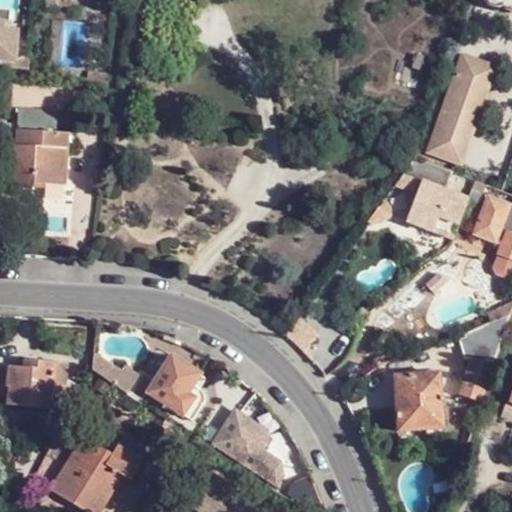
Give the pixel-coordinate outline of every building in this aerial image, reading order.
[(511,0),(481,0),(481,2),(511,12),(511,0)] [(455,162),(488,66),(460,57),(427,152),(455,162)] [(0,80),(2,80),(20,81),(20,65),(6,64),(0,64),(0,80)] [(85,86),(107,87),(109,73),(87,71),(85,86)] [(67,184),(70,133),(16,129),(12,191),(25,192),(32,182),(67,184)] [(450,172),(414,158),(395,185),(416,195),(407,222),(450,240),(463,202),(443,194),(450,172)] [(511,260),(511,205),(507,204),(506,205),(487,197),(472,236),(498,247),(496,255),(511,260)] [(383,201),(371,219),(398,212),(383,201)] [(511,313),(461,336),(467,359),(472,360),(461,396),(482,404),(511,313)] [(297,319),(285,335),(299,348),(304,353),(319,334),(297,319)] [(120,372),(94,355),(91,372),(141,403),(144,397),(130,388),(137,377),(122,368),(120,372)] [(187,393),(199,375),(172,357),(148,391),(182,415),(194,399),(187,393)] [(66,386),(68,366),(25,362),(24,370),(8,370),(7,389),(11,390),(10,408),(52,411),(54,385),(66,386)] [(444,429),(440,374),(395,378),(399,433),(444,429)] [(64,399),(73,404),(81,391),(72,385),(64,399)] [(237,407),(210,440),(247,470),(274,437),(237,407)] [(66,468),(45,455),(32,482),(84,511),(98,511),(121,476),(130,482),(142,462),(116,446),(111,454),(82,438),(66,468)] [(207,474),(204,481),(228,494),(232,488),(207,474)] [(259,511),(228,494),(204,481),(186,511),(268,511),(264,509),(262,511),(259,511)]
